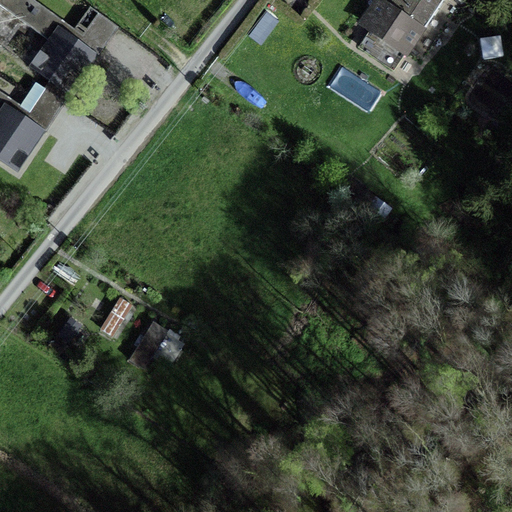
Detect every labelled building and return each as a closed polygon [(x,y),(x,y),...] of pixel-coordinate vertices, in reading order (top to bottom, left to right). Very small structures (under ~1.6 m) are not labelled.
[(69,96),(98,55),(20,0),(0,0),(0,5),(48,40),(28,67),(69,96)] [(361,47),(394,69),(439,0),(392,0),(388,7),(379,1),(364,22),(374,28),(361,47)] [(90,7),(73,30),(101,50),(118,27),(90,7)] [(49,126),(64,102),(35,83),(19,106),(49,126)] [(0,160),(17,173),(45,131),(0,100),(0,160)] [(153,322),(129,360),(143,369),(167,331),(153,322)]
